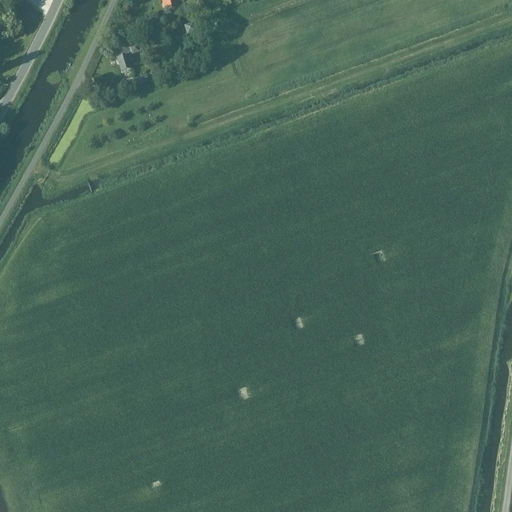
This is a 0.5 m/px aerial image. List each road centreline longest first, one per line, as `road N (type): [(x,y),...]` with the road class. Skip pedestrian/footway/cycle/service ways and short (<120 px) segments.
road 1 (unclassified): [(0,222),(113,0)]
road 2 (tertiary): [(0,108),(56,0)]
